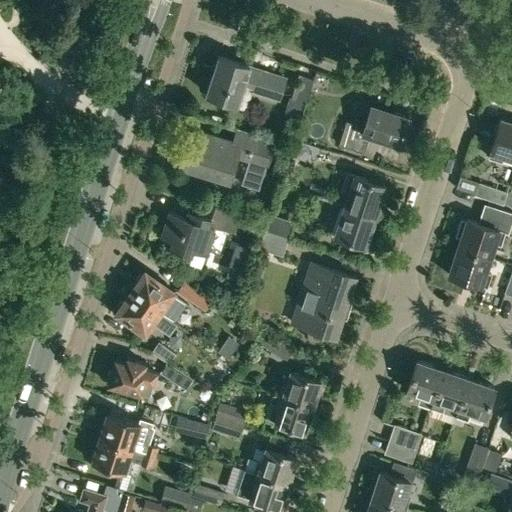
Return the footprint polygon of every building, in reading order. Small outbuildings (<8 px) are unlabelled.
[(248,105),(253,89),(278,97),(285,77),(248,65),(249,64),(218,54),(206,93),(248,105)] [(370,104),(363,126),(346,120),(338,144),(363,152),(369,135),(399,145),(408,116),(370,104)] [(502,161),(504,155),(511,157),(511,122),(500,118),(487,157),(502,161)] [(274,141),(237,130),(233,143),(193,131),(183,165),(228,178),(235,156),(248,160),(241,184),(259,189),(274,141)] [(313,162),(317,147),(318,146),(294,138),(289,154),(313,162)] [(340,191),(348,194),(344,204),(375,214),(384,185),(354,175),(354,176),(346,173),(340,191)] [(460,175),(455,188),(475,194),(478,183),(479,182),(460,175)] [(479,182),(478,183),(475,194),(503,204),(507,191),(479,182)] [(206,252),(214,227),(234,233),(240,212),(204,202),(201,213),(193,210),(191,217),(168,210),(160,236),(171,239),(169,245),(190,252),(192,247),(206,252)] [(490,256),(494,243),(500,245),(504,232),(508,234),(511,220),(511,212),(484,203),(478,222),(467,218),(466,219),(461,217),(455,235),(460,237),(457,246),(490,256)] [(365,245),(375,214),(344,204),(334,235),(365,245)] [(293,221),(270,213),(265,229),(288,236),(293,221)] [(282,255),(288,237),(288,236),(265,229),(258,248),(282,255)] [(491,273),(485,270),(490,256),(457,246),(448,274),(480,284),(487,286),(491,273)] [(355,276),(311,261),(291,321),(335,335),(355,276)] [(186,301),(172,292),(174,290),(144,269),(130,290),(176,324),(177,323),(173,320),(186,301)] [(205,309),(213,296),(184,278),(176,291),(205,309)] [(144,331),(151,322),(169,334),(176,324),(130,290),(115,311),(144,331)] [(285,360),(293,349),(268,332),(260,343),(270,350),(269,354),(278,360),(281,357),(285,360)] [(158,341),(151,352),(166,361),(169,363),(175,352),(158,341)] [(244,362),(232,353),(228,358),(240,368),(244,362)] [(142,393),(145,380),(153,381),(156,371),(151,369),(144,367),(145,362),(126,357),(125,361),(114,359),(107,383),(142,393)] [(406,390),(420,394),(417,402),(429,406),(442,368),(416,360),(406,390)] [(193,377),(169,363),(166,361),(159,372),(186,388),(193,377)] [(444,403),(457,407),(467,377),(442,368),(429,406),(430,407),(428,411),(438,415),(439,410),(442,411),(444,403)] [(290,370),(286,384),(282,383),(278,395),(272,392),(272,394),(312,407),(320,380),(290,370)] [(457,407),(452,422),(462,426),(464,419),(467,420),(470,411),(483,416),(494,386),(467,377),(457,407)] [(304,431),(312,407),(272,394),(265,418),(274,421),(304,431)] [(219,402),(215,415),(243,424),(247,410),(219,402)] [(131,447),(142,450),(143,450),(156,454),(158,446),(145,442),(151,425),(122,416),(123,412),(110,408),(109,412),(107,412),(99,437),(131,447)] [(215,415),(211,429),(239,437),(243,424),(215,415)] [(209,423),(186,418),(183,431),(206,436),(209,423)] [(416,449),(421,433),(394,423),(388,440),(416,449)] [(131,447),(99,437),(92,461),(93,461),(92,465),(105,469),(106,466),(124,471),(128,458),(155,467),(159,455),(156,454),(143,450),(142,450),(131,447)] [(495,471),(496,469),(504,443),(491,439),(488,447),(481,466),(495,471)] [(411,462),(416,449),(388,440),(384,453),(411,462)] [(475,484),(481,466),(488,447),(474,442),(461,479),(475,484)] [(266,446),(261,460),(257,459),(253,471),(287,482),(296,456),(266,446)] [(439,464),(436,473),(445,476),(448,467),(439,464)] [(380,470),(372,495),(406,506),(409,495),(405,494),(409,480),(380,470)] [(279,507),(287,482),(253,471),(250,481),(243,478),(239,492),(250,495),(249,498),(279,507)] [(490,472),(485,485),(507,493),(511,480),(490,472)] [(220,504),(224,491),(196,482),(192,495),(220,504)] [(89,504),(88,506),(86,511),(100,511),(101,510),(102,510),(107,494),(83,486),(79,501),(89,504)] [(190,494),(188,494),(167,488),(163,502),(186,508),(190,494)] [(121,491),(115,511),(118,511),(130,511),(135,494),(121,491)] [(403,511),(406,506),(372,495),(366,511),(403,511)] [(142,509),(151,511),(156,511),(159,502),(145,498),(142,509)] [(170,511),(172,506),(159,502),(156,511),(170,511)]
